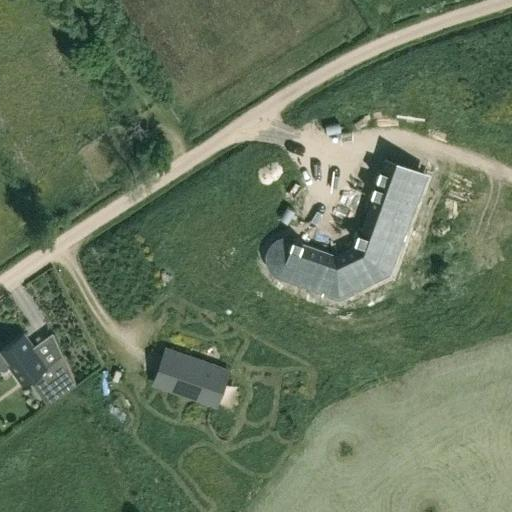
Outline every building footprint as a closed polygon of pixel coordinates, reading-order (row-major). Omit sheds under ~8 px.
[(381,170),(377,179),(381,180),(378,187),(375,185),(372,195),(375,196),(369,212),(402,224),(420,174),(397,166),(397,165),(392,163),(391,164),(387,162),(384,171),(381,170)] [(404,238),(407,229),(391,224),(388,233),(398,236),(404,238)] [(358,232),(355,241),(359,242),(358,245),(345,251),(360,283),(386,271),(398,236),(388,233),(365,225),(362,233),(358,232)] [(301,242),(302,241),(292,238),(291,239),(274,233),(266,232),(259,235),(253,240),(251,248),(252,255),(256,262),(263,266),(315,284),(326,251),(301,242)] [(339,300),(355,292),(350,280),(338,281),(339,300)] [(338,281),(326,281),(321,294),(339,300),(338,281)] [(22,384),(29,378),(40,370),(47,365),(23,333),(0,349),(0,369),(5,371),(10,367),(22,384)] [(209,403),(221,367),(161,346),(149,381),(209,403)] [(40,370),(29,378),(47,403),(62,393),(74,383),(66,364),(45,378),(40,370)]
